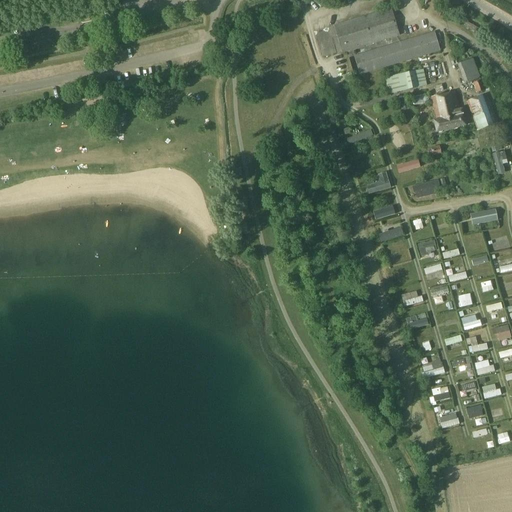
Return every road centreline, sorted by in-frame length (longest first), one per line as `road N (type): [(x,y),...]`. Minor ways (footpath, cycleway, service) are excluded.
road 1 (track): [(303,0),(320,64),(338,99),(374,126),(402,212),(511,192)]
road 2 (track): [(467,435),(402,212)]
road 3 (track): [(511,417),(449,204)]
road 4 (track): [(511,81),(485,51),(393,3)]
